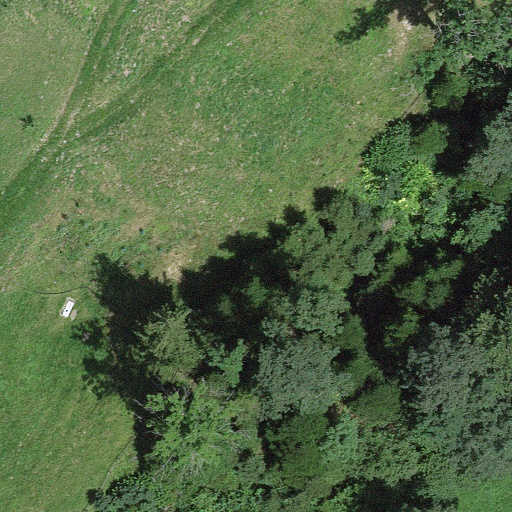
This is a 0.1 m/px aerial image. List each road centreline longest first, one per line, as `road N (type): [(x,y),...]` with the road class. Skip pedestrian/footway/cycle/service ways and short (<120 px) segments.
road 1 (track): [(0,211),(60,128),(126,0)]
road 2 (track): [(60,128),(107,116),(180,61),(241,0)]
